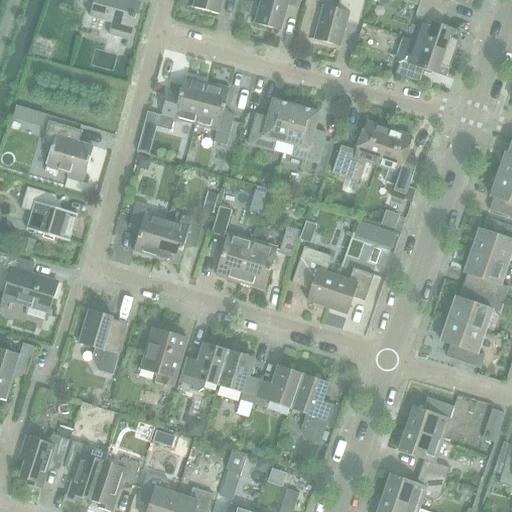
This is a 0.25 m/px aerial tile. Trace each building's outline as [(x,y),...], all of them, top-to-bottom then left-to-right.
[(81,0),(94,3),(90,17),(111,22),(108,34),(129,40),(139,1),(135,0),(81,0)] [(194,0),(193,7),(218,14),(221,0),(194,0)] [(298,8),(300,0),(260,0),(254,23),(280,30),(287,5),(298,8)] [(358,24),(364,0),(339,0),(337,8),(323,4),(314,39),(339,46),(346,21),(358,24)] [(420,0),(419,3),(444,12),(448,0),(450,0),(469,6),(471,0),(420,0)] [(422,20),(415,41),(454,54),(458,40),(457,40),(460,32),(440,24),(444,12),(419,3),(415,14),(418,18),(422,20)] [(396,57),(399,62),(395,73),(420,82),(424,69),(445,76),(448,68),(449,68),(454,54),(415,41),(402,36),(396,57)] [(170,83),(158,127),(171,130),(174,118),(195,124),(206,83),(197,81),(197,79),(184,76),(181,86),(170,83)] [(206,83),(195,124),(217,130),(214,142),(226,145),(234,116),(222,113),(229,87),(216,84),(215,86),(206,83)] [(276,140),(286,142),(296,106),(272,99),(268,117),(256,114),(248,143),(274,150),(276,140)] [(296,106),(286,142),(295,145),(292,155),(317,162),(326,132),(314,129),(319,112),(296,106)] [(81,131),(75,129),(49,121),(42,142),(52,145),(46,166),(68,173),(67,177),(83,182),(93,146),(78,142),(81,131)] [(365,161),(377,165),(389,129),(366,121),(356,150),(341,145),(331,172),(358,182),(365,161)] [(389,129),(377,165),(388,169),(384,181),(395,185),(391,197),(403,201),(414,170),(418,160),(406,156),(412,137),(389,129)] [(500,161),(496,173),(511,178),(511,141),(508,153),(505,152),(502,162),(500,161)] [(511,178),(496,173),(492,185),(494,186),(490,196),(493,197),(488,209),(511,217),(511,178)] [(69,241),(77,214),(52,207),(56,195),(27,186),(21,208),(31,211),(26,228),(69,241)] [(133,251),(156,257),(167,219),(146,213),(148,205),(136,201),(128,226),(140,229),(133,251)] [(224,236),(231,210),(219,206),(211,233),(224,236)] [(399,217),(385,212),(380,226),(394,231),(399,217)] [(167,219),(156,257),(178,264),(184,243),(196,246),(203,221),(181,215),(179,223),(167,219)] [(474,238),(469,250),(508,263),(511,250),(511,225),(486,217),(482,229),(479,228),(475,238),(474,238)] [(316,226),(305,223),(299,241),(310,245),(316,226)] [(291,257),(299,230),(286,226),(278,253),(291,257)] [(216,275),(240,282),(252,240),(229,233),(216,275)] [(252,240),(240,282),(263,289),(276,247),(252,240)] [(306,300),(327,307),(337,276),(326,272),(332,256),(304,246),(291,282),(310,289),(306,300)] [(466,274),(462,286),(504,300),(508,287),(500,284),(508,263),(469,250),(465,262),(467,263),(464,273),(466,274)] [(3,298),(28,305),(48,312),(57,282),(31,274),(34,263),(0,252),(0,266),(11,270),(3,298)] [(337,276),(327,307),(347,314),(353,297),(364,301),(373,275),(353,267),(349,280),(337,276)] [(450,306),(446,318),(484,331),(491,310),(499,313),(504,300),(462,286),(458,297),(456,296),(452,306),(450,306)] [(88,309),(78,343),(95,348),(92,359),(97,369),(113,374),(114,369),(128,323),(106,317),(107,315),(88,309)] [(484,331),(446,318),(442,330),(444,331),(440,341),(450,344),(446,356),(480,368),(485,355),(477,352),(484,331)] [(173,386),(187,339),(152,328),(140,368),(154,372),(156,376),(155,380),(173,386)] [(26,375),(35,347),(23,343),(19,354),(0,348),(0,398),(5,400),(14,371),(26,375)] [(179,381),(191,385),(194,390),(198,391),(203,388),(205,381),(218,385),(228,351),(203,343),(198,361),(186,357),(179,381)] [(228,351),(218,385),(243,392),(240,400),(252,403),(260,380),(248,376),(253,358),(228,351)] [(260,380),(252,403),(264,407),(267,400),(291,408),(303,375),(278,366),(272,384),(260,380)] [(303,375),(291,408),(306,413),(301,428),(305,437),(321,442),(333,405),(321,401),(327,383),(303,375)] [(413,406),(406,428),(442,441),(454,406),(427,397),(423,409),(413,406)] [(494,442),(504,412),(492,409),(482,438),(494,442)] [(204,424),(190,420),(185,435),(200,439),(204,424)] [(442,441),(406,428),(398,451),(424,459),(420,471),(445,480),(450,467),(435,462),(442,441)] [(175,436),(156,430),(152,441),(171,447),(175,436)] [(61,464),(69,440),(51,434),(51,435),(46,442),(26,436),(19,459),(25,460),(19,477),(28,480),(27,484),(41,488),(50,461),(61,464)] [(511,440),(511,441),(498,483),(511,486),(511,440)] [(82,497),(90,500),(103,461),(89,456),(90,448),(90,447),(73,441),(64,465),(76,469),(67,497),(81,501),(82,497)] [(103,461),(90,500),(99,503),(97,507),(111,511),(120,484),(132,487),(140,463),(122,457),(121,458),(117,465),(103,461)] [(232,500),(241,473),(229,470),(220,496),(232,500)] [(286,476),(271,471),(267,485),(282,490),(286,476)] [(390,474),(382,496),(419,508),(423,497),(434,501),(439,498),(445,480),(420,471),(416,483),(390,474)] [(147,511),(170,511),(176,494),(164,490),(168,479),(147,472),(138,500),(150,504),(147,511)] [(176,494),(170,511),(206,511),(213,494),(192,487),(189,498),(176,494)] [(292,511),(299,493),(287,489),(279,511),(292,511)] [(429,511),(419,508),(382,496),(376,511),(429,511)]
